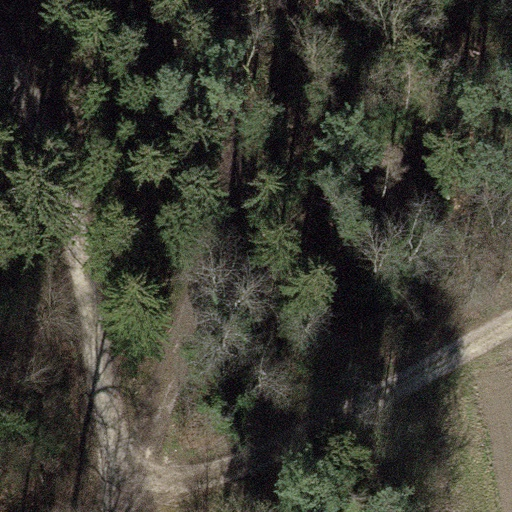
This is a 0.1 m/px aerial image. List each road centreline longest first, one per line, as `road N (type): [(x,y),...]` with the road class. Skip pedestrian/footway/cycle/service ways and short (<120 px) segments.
road 1 (track): [(511,332),(209,500),(122,491),(238,180),(210,0)]
road 2 (track): [(122,511),(98,304),(38,131),(0,84)]
